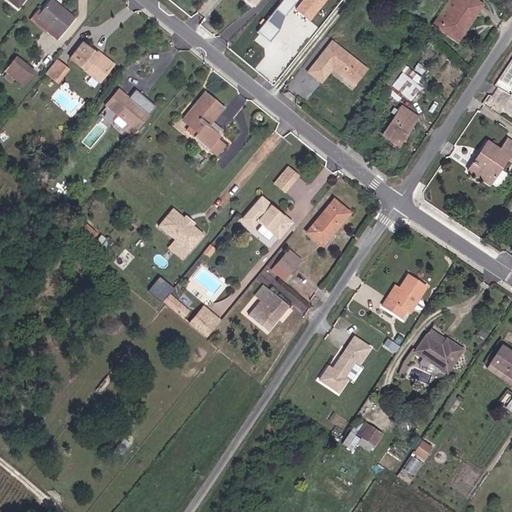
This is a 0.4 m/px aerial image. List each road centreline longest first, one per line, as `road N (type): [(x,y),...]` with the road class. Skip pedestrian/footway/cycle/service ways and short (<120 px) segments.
road 1 (unclassified): [(191,511),(397,201)]
road 2 (residential): [(148,0),(397,201)]
road 3 (unclassified): [(397,201),(511,25)]
road 4 (residential): [(397,201),(511,276)]
road 5 (unknown): [(293,118),(219,215)]
